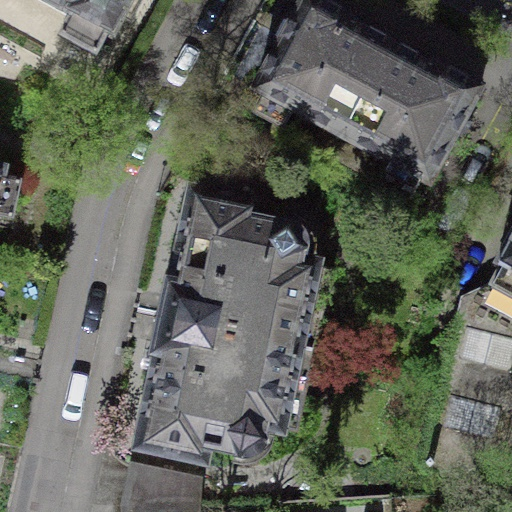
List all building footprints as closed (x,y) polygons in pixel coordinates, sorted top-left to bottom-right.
[(46,0),(73,14),(61,35),(95,54),(106,33),(113,36),(132,0),(46,0)] [(291,108),(342,136),(393,44),(352,22),(354,19),(318,0),(303,0),(286,32),(254,90),(264,95),(255,111),(282,126),(291,108)] [(433,65),(393,44),(342,136),(393,163),(383,181),(410,195),(419,179),(429,184),(460,127),(481,88),(435,62),(433,65)] [(165,319),(296,347),(313,267),(301,264),(305,248),(305,245),(305,241),(304,238),(303,235),(301,232),(299,229),(296,227),(293,226),(289,225),(253,217),(255,207),(194,194),(174,288),(172,288),(168,304),(165,319)] [(511,237),(498,263),(501,265),(492,282),(462,297),(422,463),(428,470),(511,464),(511,237)] [(279,427),(296,347),(165,319),(162,334),(159,350),(161,350),(141,445),(202,458),(204,448),(240,456),(243,456),(246,456),(250,455),(252,454),(255,453),(257,451),(259,449),(261,446),(263,443),(264,440),(267,424),(279,427)] [(128,511),(132,511),(198,508),(201,478),(137,464),(132,485),(128,506),(128,511)]
